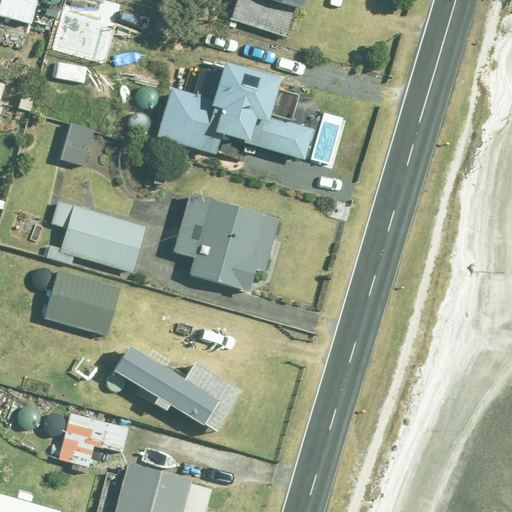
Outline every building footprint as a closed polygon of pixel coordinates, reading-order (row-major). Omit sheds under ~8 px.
[(35,0),(0,0),(0,18),(28,26),(35,0)] [(105,0),(66,0),(58,26),(93,37),(105,0)] [(259,0),(299,12),(302,0),(259,0)] [(266,119),(276,82),(219,67),(209,102),(168,91),(154,141),(212,156),(217,139),(302,162),(310,131),(266,119)] [(33,115),(4,114),(3,146),(32,147),(33,115)] [(93,132),(67,125),(58,163),(83,169),(93,132)] [(263,272),(277,221),(187,196),(172,252),(192,258),(187,276),(247,293),(253,270),(263,272)] [(130,274),(143,227),(57,202),(50,225),(66,230),(59,253),(130,274)] [(105,335),(118,289),(56,272),(43,318),(105,335)] [(192,366),(181,383),(127,351),(113,375),(214,434),(238,393),(192,366)] [(120,453),(125,429),(69,416),(58,462),(87,468),(92,447),(120,453)] [(203,511),(209,488),(125,467),(113,511),(203,511)]
